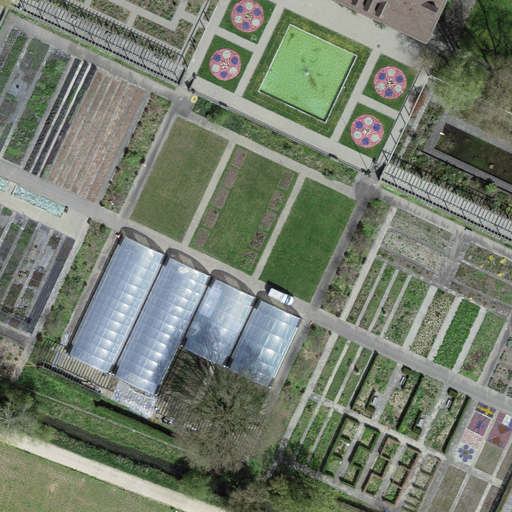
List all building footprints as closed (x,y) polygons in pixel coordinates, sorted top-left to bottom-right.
[(444,0),(325,0),(424,45),(444,0)] [(165,256),(123,236),(69,353),(110,372),(165,256)] [(211,276),(170,257),(115,373),(156,393),(211,276)] [(255,298),(214,279),(184,345),(224,364),(255,298)] [(300,320),(259,301),(229,366),(269,385),(300,320)] [(0,337),(0,372),(13,378),(26,349),(0,337)] [(69,349),(53,341),(42,365),(252,459),(269,421),(245,411),(237,430),(67,354),(69,349)]
